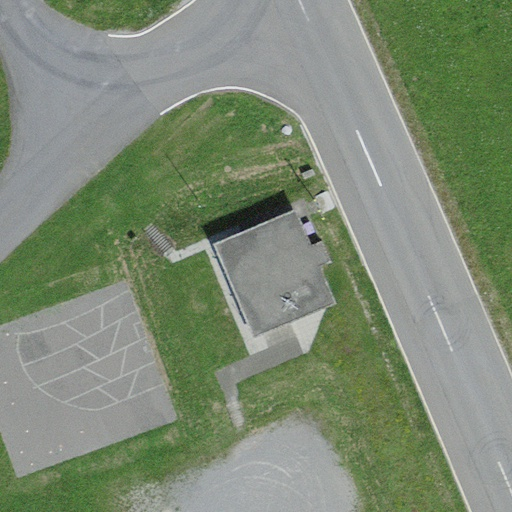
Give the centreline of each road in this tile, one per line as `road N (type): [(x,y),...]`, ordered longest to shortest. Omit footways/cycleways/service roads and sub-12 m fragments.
road 1 (unclassified): [(301,0),(511,490)]
road 2 (motorway): [(456,0),(511,129)]
